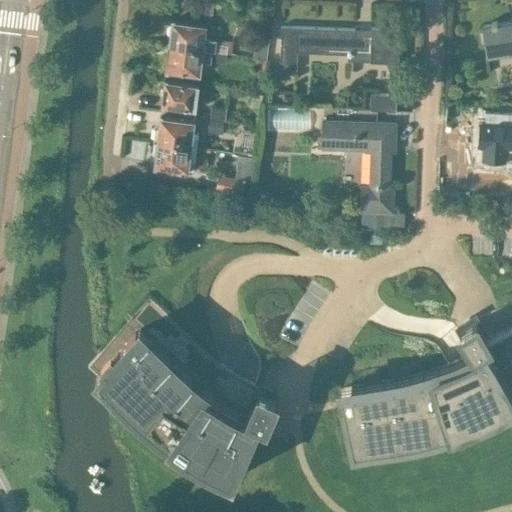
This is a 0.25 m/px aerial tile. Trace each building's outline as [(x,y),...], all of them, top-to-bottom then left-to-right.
[(170,34),(169,44),(215,49),(216,44),(216,40),(204,39),(206,23),(173,19),(172,23),(168,24),(167,31),(170,34)] [(482,25),(486,55),(511,51),(511,20),(497,22),(496,21),(490,21),(491,23),(482,25)] [(371,26),(371,28),(282,24),(280,68),(297,69),(297,51),(348,53),(348,59),(370,59),(370,61),(397,62),(399,27),(371,26)] [(267,37),(254,36),(252,56),(265,58),(267,37)] [(216,44),(215,49),(232,51),(233,43),(216,40),(216,44)] [(215,52),(215,49),(169,44),(168,55),(164,56),(163,62),(166,65),(166,68),(199,73),(201,62),(205,62),(207,51),(215,52)] [(162,103),(195,107),(198,81),(165,77),(164,83),(160,84),(160,90),(163,93),(162,103)] [(396,92),(370,91),(369,107),(395,109),(396,92)] [(511,111),(475,109),(474,141),(511,143),(511,111)] [(155,127),(153,138),(191,143),(193,129),(213,132),(214,123),(194,120),(194,117),(161,113),(159,125),(155,127)] [(395,121),(322,118),(321,147),(369,148),(368,184),(359,184),(358,210),(375,210),(375,226),(403,224),(403,211),(393,211),(394,185),(389,185),(390,156),(394,156),(395,121)] [(188,168),(191,143),(153,138),(152,150),(156,153),(154,164),(188,168)] [(252,182),(219,175),(216,187),(249,195),(252,182)] [(96,357),(88,367),(98,375),(99,376),(100,377),(109,385),(110,386),(119,395),(121,397),(126,403),(132,408),(132,409),(144,420),(146,422),(158,431),(159,432),(171,442),(173,443),(186,451),(189,453),(201,461),(203,461),(216,468),(222,471),(234,477),(238,467),(244,454),(255,427),(257,424),(256,424),(258,419),(267,423),(278,397),(277,397),(279,393),(261,385),(260,385),(260,387),(255,385),(254,384),(247,381),(245,380),(233,372),(225,367),(222,365),(215,359),(205,352),(194,341),(182,329),(169,317),(159,307),(155,304),(151,300),(148,298),(103,349),(96,357)] [(351,386),(339,388),(339,389),(340,395),(341,400),(343,407),(353,454),(356,454),(368,451),(383,449),(384,449),(399,447),(401,447),(417,444),(419,443),(434,440),(435,439),(452,434),(453,434),(467,429),(469,428),(486,421),(499,415),(511,407),(511,302),(498,308),(493,311),(477,319),(475,316),(467,321),(458,326),(472,352),(464,356),(461,358),(457,360),(448,363),(447,363),(447,364),(428,371),(417,374),(409,376),(403,377),(388,380),(372,382),(351,386)]
